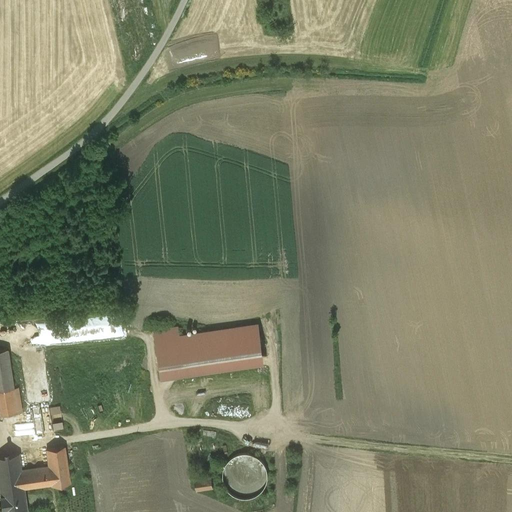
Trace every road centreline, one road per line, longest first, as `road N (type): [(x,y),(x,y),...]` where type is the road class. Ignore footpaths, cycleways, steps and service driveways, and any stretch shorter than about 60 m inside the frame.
road 1 (unclassified): [(0,202),(94,135),(144,71),(183,0)]
road 2 (track): [(511,460),(270,432)]
